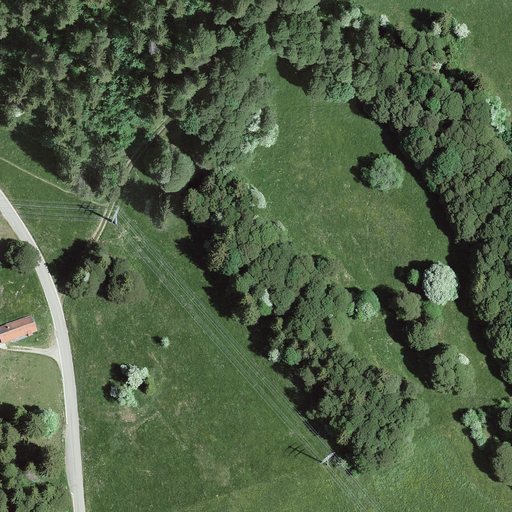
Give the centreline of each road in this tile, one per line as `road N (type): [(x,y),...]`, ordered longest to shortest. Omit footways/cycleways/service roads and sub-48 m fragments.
road 1 (track): [(268,0),(199,88),(144,135),(55,309)]
road 2 (tertiary): [(0,197),(39,261),(55,309),(79,511)]
